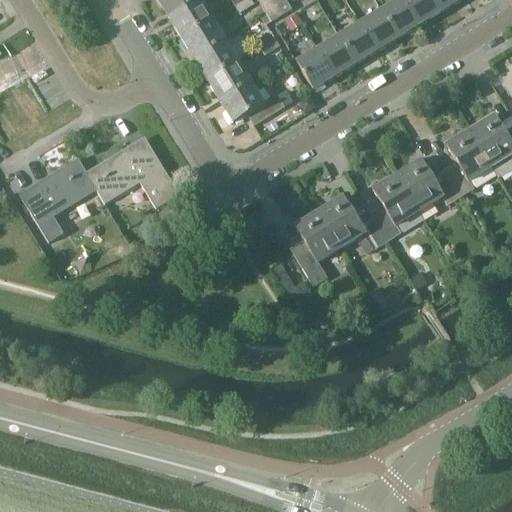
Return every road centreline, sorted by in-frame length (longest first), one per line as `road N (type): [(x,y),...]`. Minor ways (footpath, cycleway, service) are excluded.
road 1 (residential): [(156,80),(223,179),(242,179),(511,16)]
road 2 (secondary): [(324,511),(0,420)]
road 3 (residential): [(156,80),(114,100),(79,95),(22,0)]
road 4 (tertiary): [(379,511),(432,452),(511,395)]
